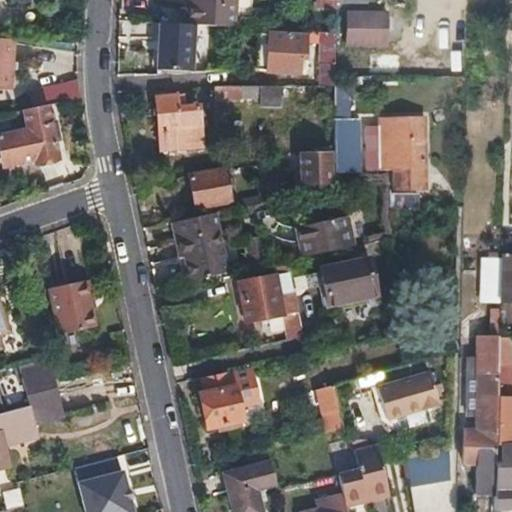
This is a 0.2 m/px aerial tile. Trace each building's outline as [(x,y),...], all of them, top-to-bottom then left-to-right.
[(238,0),(189,0),(188,25),(193,26),(237,28),(238,0)] [(384,52),(385,17),(344,16),(344,51),(384,52)] [(190,72),(193,26),(188,25),(158,24),(155,71),(190,72)] [(263,72),(266,34),(257,33),(253,72),(263,72)] [(317,33),(305,33),(305,37),(304,48),(317,48),(317,33)] [(334,34),(317,33),(317,48),(316,88),(333,88),(333,74),(334,34)] [(304,48),(305,37),(266,34),(263,72),(303,75),(304,48)] [(0,87),(10,88),(15,38),(0,37),(0,87)] [(78,96),(78,81),(30,90),(33,105),(45,102),(78,96)] [(278,107),(277,89),(258,90),(258,101),(258,108),(278,107)] [(238,90),(219,91),(220,102),(239,102),(238,90)] [(258,101),(258,90),(238,90),(239,102),(258,101)] [(183,95),(157,98),(160,150),(199,148),(195,104),(183,105),(183,95)] [(45,102),(33,105),(23,107),(27,128),(19,130),(0,134),(0,156),(2,165),(33,159),(35,165),(54,162),(52,155),(56,154),(52,137),(57,136),(53,120),(49,120),(45,102)] [(27,128),(23,107),(14,109),(19,130),(27,128)] [(378,117),(378,137),(421,137),(421,117),(378,117)] [(360,171),(362,118),(335,118),(333,170),(360,171)] [(421,137),(378,137),(378,156),(391,156),(392,189),(422,188),(421,137)] [(327,185),(327,148),(313,150),(313,155),(302,156),(303,186),(327,185)] [(224,172),(189,178),(194,209),(229,203),(224,172)] [(257,206),(276,202),(274,190),(255,192),(257,206)] [(257,206),(255,192),(239,194),(241,209),(251,207),(257,206)] [(299,227),(304,257),(352,247),(348,230),(350,229),(347,216),(299,227)] [(202,217),(171,223),(175,240),(206,234),(202,217)] [(215,275),(206,234),(175,240),(179,260),(184,259),(189,281),(215,275)] [(234,245),(239,271),(255,267),(250,241),(234,245)] [(511,255),(500,256),(499,282),(499,300),(511,299),(511,255)] [(369,259),(320,270),(329,306),(377,295),(369,259)] [(287,261),(274,264),(276,272),(281,290),(292,287),(287,261)] [(287,326),(299,323),(292,287),(281,290),(276,272),(239,280),(247,321),(283,313),(287,326)] [(95,327),(92,311),(89,299),(93,297),(89,280),(51,288),(60,334),(95,327)] [(499,282),(492,282),(483,282),(483,292),(486,300),(499,300),(499,282)] [(0,350),(4,349),(0,339),(0,335),(10,331),(0,302),(0,350)] [(498,331),(499,308),(491,307),(490,331),(498,331)] [(498,356),(498,335),(477,336),(477,355),(475,411),(474,428),(464,428),(463,462),(465,462),(465,467),(476,468),(476,492),(495,492),(496,442),(498,356)] [(511,335),(498,335),(498,356),(506,357),(505,393),(511,393),(511,335)] [(475,411),(477,355),(468,355),(468,410),(475,411)] [(511,393),(505,393),(506,357),(498,356),(496,442),(511,441),(511,393)] [(58,381),(49,357),(0,369),(0,401),(3,411),(34,403),(62,396),(58,381)] [(230,371),(201,378),(203,392),(198,394),(206,428),(241,419),(236,397),(234,386),(230,371)] [(426,371),(370,388),(381,422),(436,406),(426,371)] [(247,382),(234,386),(236,397),(250,394),(247,382)] [(333,399),(330,385),(311,391),(315,404),(333,399)] [(333,399),(315,404),(318,411),(335,407),(333,399)] [(41,433),(34,403),(3,411),(0,411),(0,462),(12,460),(7,441),(41,433)] [(375,440),(344,449),(350,475),(331,480),(342,505),(342,507),(372,499),(374,502),(389,498),(375,440)] [(495,492),(495,511),(511,511),(511,441),(496,442),(495,492)] [(456,479),(450,451),(402,460),(408,487),(456,479)] [(274,483),(268,460),(223,473),(232,511),(266,511),(273,510),(266,485),(274,483)] [(134,511),(124,469),(75,481),(82,511),(134,511)] [(21,490),(2,492),(4,509),(23,507),(21,490)]
